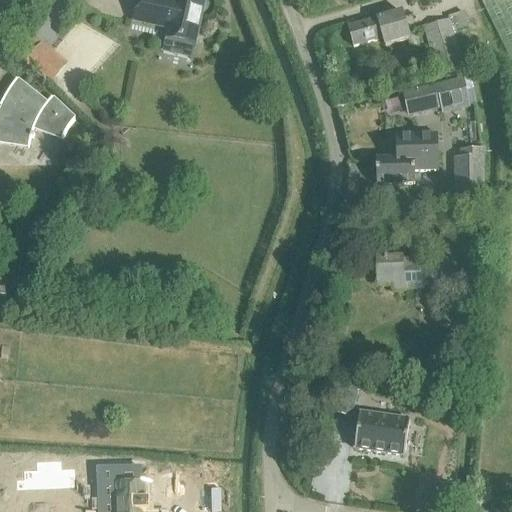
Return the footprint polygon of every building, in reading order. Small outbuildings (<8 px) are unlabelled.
[(160,0),(139,0),(134,23),(167,30),(165,39),(192,45),(187,67),(213,73),(221,38),(197,32),(204,0),(203,0),(174,0),(173,3),(160,0)] [(511,66),(511,0),(486,0),(481,3),(511,66)] [(382,41),(385,48),(408,42),(400,14),(347,29),(353,49),(382,41)] [(436,75),(461,68),(452,34),(467,29),(463,14),(447,19),(448,22),(424,29),(436,75)] [(49,86),(68,65),(42,43),(24,64),(49,86)] [(0,106),(0,146),(29,150),(30,145),(33,133),(62,143),(69,130),(73,126),(75,122),(53,100),(51,102),(47,105),(17,81),(15,83),(10,90),(4,100),(0,106)] [(461,82),(403,96),(408,117),(442,109),(442,112),(467,107),(461,82)] [(395,161),(375,162),(376,188),(414,186),(414,174),(438,173),(437,137),(395,138),(395,161)] [(462,172),(456,172),(456,199),(480,200),(480,154),(462,154),(462,172)] [(446,244),(447,266),(447,287),(472,287),(470,243),(446,244)] [(377,279),(392,279),(393,292),(422,291),(422,288),(447,287),(447,266),(421,267),(421,261),(401,262),(401,259),(376,260),(377,279)] [(350,421),(357,394),(339,389),(331,416),(350,421)] [(354,452),(404,459),(409,423),(359,416),(354,452)] [(63,482),(95,484),(96,459),(64,458),(63,482)] [(142,511),(142,486),(116,487),(116,511),(142,511)] [(436,486),(432,511),(450,511),(454,489),(436,486)]
